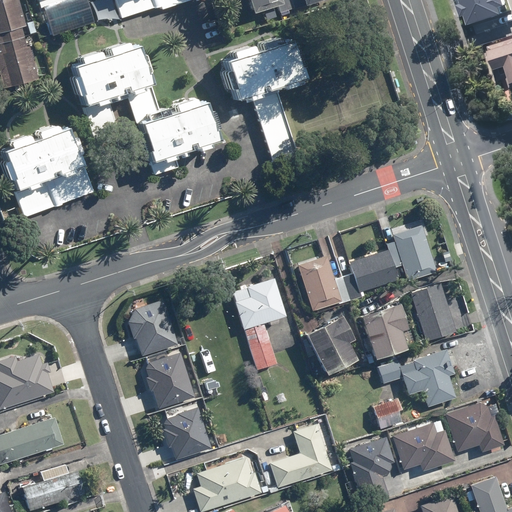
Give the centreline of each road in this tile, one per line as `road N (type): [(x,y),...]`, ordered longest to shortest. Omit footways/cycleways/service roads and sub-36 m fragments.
road 1 (residential): [(455,160),(70,286)]
road 2 (unknown): [(261,207),(239,167),(47,228)]
road 3 (residential): [(141,511),(70,286)]
road 4 (primary): [(511,334),(455,160)]
